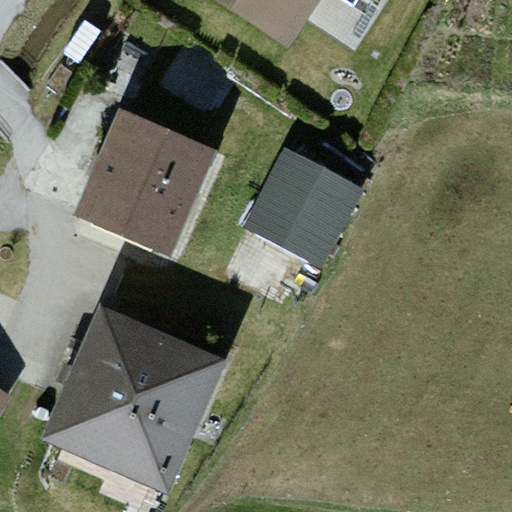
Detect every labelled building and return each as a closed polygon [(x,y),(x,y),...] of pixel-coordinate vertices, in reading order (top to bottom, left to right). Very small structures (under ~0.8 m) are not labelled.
[(336,0),(237,0),(307,45),(336,0)] [(229,148),(134,108),(92,205),(187,245),(229,148)] [(368,169),(302,135),(260,226),(327,260),(368,169)] [(236,362),(111,310),(57,438),(182,491),(236,362)] [(0,410),(12,393),(0,384),(0,410)]
